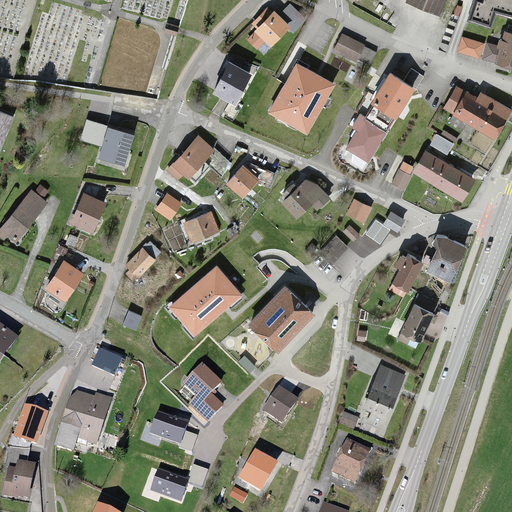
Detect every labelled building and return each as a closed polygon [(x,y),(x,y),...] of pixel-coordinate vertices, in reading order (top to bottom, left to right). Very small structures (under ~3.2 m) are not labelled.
[(403,0),(403,3),(435,16),(442,0),(403,0)] [(511,0),(472,0),(467,19),(489,25),(493,11),(511,16),(511,0)] [(274,10),(246,40),(257,50),(265,41),(272,47),(288,29),(293,33),(306,18),(290,2),(278,15),(274,10)] [(511,33),(495,28),(484,62),(511,71),(511,33)] [(364,45),(342,34),(334,51),(356,61),(364,45)] [(481,46),(458,38),(453,52),(477,59),(481,46)] [(229,63),(213,93),(235,105),(251,75),(229,63)] [(309,133),(335,82),(298,63),(272,114),(309,133)] [(387,74),(344,147),(366,159),(409,86),(387,74)] [(507,114),(466,90),(451,115),(492,140),(507,114)] [(0,111),(0,149),(13,117),(0,111)] [(108,128),(99,158),(125,166),(134,136),(108,128)] [(196,136),(166,170),(178,180),(182,175),(187,180),(213,152),(196,136)] [(475,180),(422,151),(409,174),(462,203),(475,180)] [(241,166),(219,193),(235,207),(258,180),(241,166)] [(398,171),(390,184),(403,191),(410,178),(398,171)] [(285,198),(280,202),(297,219),(312,206),(317,211),(330,198),(317,184),(305,179),(298,187),(294,183),(282,195),(285,198)] [(31,192),(0,231),(0,234),(16,247),(48,206),(31,192)] [(80,193),(69,221),(92,230),(103,202),(80,193)] [(182,204),(167,193),(155,209),(170,220),(182,204)] [(351,201),(345,217),(364,224),(371,208),(351,201)] [(209,212),(181,224),(190,245),(218,234),(209,212)] [(391,212),(383,224),(397,232),(405,220),(391,212)] [(360,234),(349,225),(343,231),(353,241),(360,234)] [(377,225),(368,236),(379,244),(388,233),(377,225)] [(336,234),(318,252),(331,265),(349,247),(336,234)] [(404,254),(390,283),(406,291),(406,289),(418,295),(396,339),(415,348),(435,308),(437,309),(466,251),(436,236),(423,263),(404,254)] [(141,249),(124,265),(137,278),(154,262),(141,249)] [(62,261),(47,288),(68,299),(83,273),(62,261)] [(242,295),(216,266),(168,307),(194,337),(242,295)] [(283,287),(248,324),(274,348),(309,311),(283,287)] [(127,312),(121,324),(135,331),(141,318),(127,312)] [(0,331),(0,359),(13,341),(0,331)] [(154,341),(159,345),(166,336),(161,332),(154,341)] [(99,351),(93,363),(114,373),(120,361),(99,351)] [(221,386),(203,366),(180,386),(191,399),(202,389),(208,396),(221,386)] [(403,377),(378,367),(366,398),(392,408),(403,377)] [(202,389),(191,399),(213,422),(224,412),(208,396),(202,389)] [(276,391),(261,413),(280,426),(295,405),(276,391)] [(73,394),(54,448),(71,454),(75,443),(92,449),(110,400),(94,394),(91,400),(73,394)] [(24,404),(14,435),(37,443),(47,411),(24,404)] [(188,421),(158,410),(150,433),(180,444),(179,447),(192,451),(197,436),(185,432),(188,421)] [(385,432),(344,415),(340,426),(381,442),(385,432)] [(368,453),(345,443),(332,475),(355,484),(368,453)] [(255,448),(238,476),(260,489),(277,461),(255,448)] [(188,477),(159,467),(151,490),(181,501),(188,481),(202,486),(208,469),(193,464),(188,477)] [(8,468),(1,497),(24,502),(31,473),(8,468)] [(234,488),(230,495),(243,502),(247,495),(234,488)]
